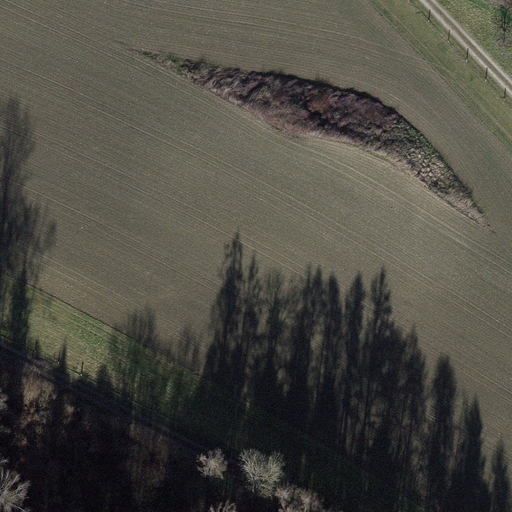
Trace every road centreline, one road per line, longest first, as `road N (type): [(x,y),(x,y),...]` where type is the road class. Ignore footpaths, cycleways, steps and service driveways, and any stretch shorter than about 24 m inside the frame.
road 1 (track): [(0,358),(312,511)]
road 2 (track): [(418,0),(511,97)]
